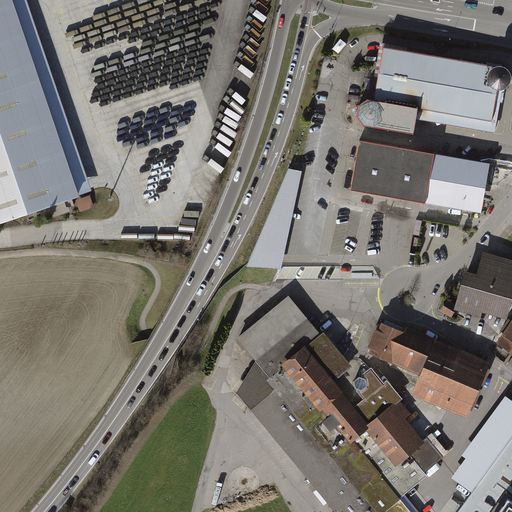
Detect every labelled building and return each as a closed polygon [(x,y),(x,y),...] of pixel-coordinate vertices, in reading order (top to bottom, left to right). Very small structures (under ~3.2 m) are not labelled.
[(10,0),(0,0),(0,221),(78,195),(10,0)] [(371,103),(418,111),(493,124),(498,95),(503,95),(507,93),(511,89),(511,85),(511,79),(510,75),(507,72),(502,71),(503,67),(380,47),(371,103)] [(414,138),(418,111),(371,103),(360,110),(359,115),(358,120),(363,129),(414,138)] [(425,202),(434,154),(359,141),(351,189),(425,203),(425,202)] [(480,212),(489,163),(434,153),(434,154),(425,202),(480,212)] [(301,170),(289,167),(246,266),(281,269),(301,170)] [(478,274),(465,271),(454,310),(481,318),(483,312),(508,319),(511,304),(511,259),(484,252),(478,274)] [(383,385),(371,370),(354,384),(357,392),(364,401),(355,408),(333,381),(350,367),(324,334),(320,337),(289,298),(237,341),(255,363),(236,395),(332,511),(409,511),(400,501),(428,478),(426,475),(446,459),(427,435),(425,437),(411,420),(416,416),(387,381),(383,385)] [(440,312),(452,315),(456,302),(443,299),(440,312)] [(467,419),(489,366),(381,321),(367,353),(421,375),(412,396),(467,419)] [(511,330),(507,327),(497,343),(511,353),(511,330)] [(511,432),(511,399),(504,394),(461,453),(466,456),(452,476),(470,490),(511,432)] [(511,511),(511,501),(508,499),(499,511),(511,511)]
